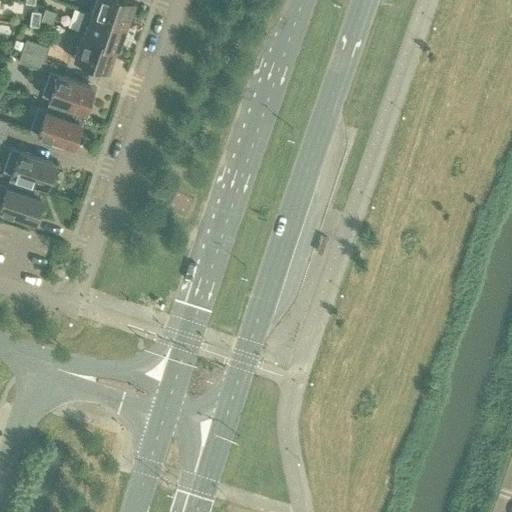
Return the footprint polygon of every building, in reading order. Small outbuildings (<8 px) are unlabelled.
[(83,10),(124,24),(132,2),(126,0),(95,0),(91,12),(83,10)] [(40,19),(52,23),(55,12),(44,8),(40,19)] [(29,25),(37,26),(40,12),(31,10),(29,25)] [(74,30),(73,31),(117,46),(124,24),(83,10),(76,31),(74,30)] [(117,46),(73,31),(66,53),(107,68),(114,46),(117,47),(117,46)] [(25,39),(22,50),(44,58),(48,46),(25,39)] [(13,47),(21,49),(23,42),(15,40),(13,47)] [(44,58),(22,50),(18,61),(40,69),(44,58)] [(49,97),(47,103),(76,113),(78,107),(82,109),(90,86),(49,71),(41,95),(49,97)] [(76,113),(47,103),(45,109),(37,107),(29,130),(70,144),(78,121),(74,120),(76,113)] [(0,119),(0,131),(5,134),(9,122),(0,119)] [(6,172),(4,178),(37,189),(39,183),(44,185),(52,161),(10,147),(2,171),(6,172)] [(37,189),(4,178),(2,184),(0,183),(0,209),(31,220),(39,197),(35,195),(37,189)] [(184,216),(193,200),(177,192),(168,208),(184,216)]
